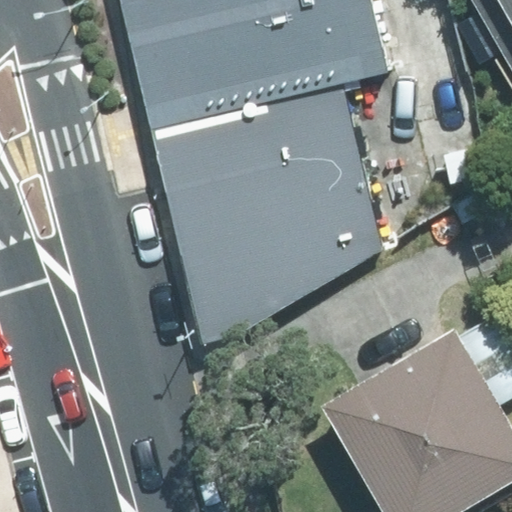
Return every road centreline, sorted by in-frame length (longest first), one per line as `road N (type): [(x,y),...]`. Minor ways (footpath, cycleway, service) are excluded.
road 1 (secondary): [(26,0),(63,139),(102,402)]
road 2 (secondary): [(102,402),(0,212)]
